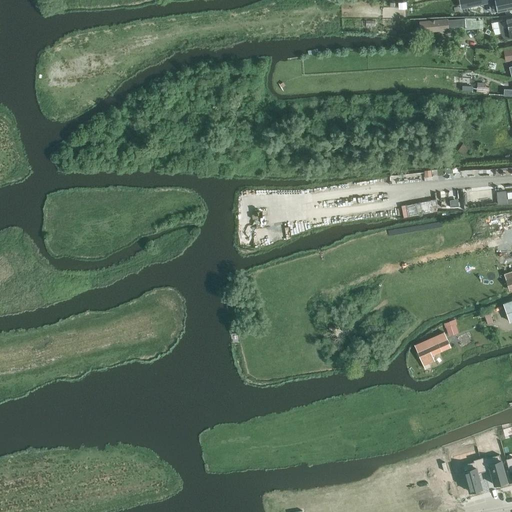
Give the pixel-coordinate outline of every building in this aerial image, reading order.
[(511,0),(458,0),(460,6),(488,0),(489,0),(494,0),(497,10),(511,7),(511,0)] [(430,21),(419,22),(420,32),(431,31),(449,29),(449,28),(466,27),(466,30),(477,29),(476,21),(476,16),(465,18),(448,20),(448,19),(430,21)] [(502,35),(502,36),(503,38),(504,39),(506,39),(507,39),(509,39),(511,38),(511,18),(498,21),(502,35)] [(511,59),(511,47),(503,48),(505,60),(511,59)] [(463,144),(458,150),(464,154),(469,148),(463,144)] [(506,191),(497,192),(498,205),(508,204),(511,203),(511,197),(507,198),(506,192),(506,191)] [(437,198),(403,203),(405,214),(439,210),(437,198)] [(456,319),(445,323),(446,328),(449,336),(459,332),(456,324),(457,323),(456,319)] [(417,350),(426,369),(431,366),(430,363),(435,361),(433,355),(451,347),(444,332),(415,345),(417,350)] [(486,456),(479,458),(483,471),(490,469),(488,464),(486,456)] [(479,458),(473,460),(475,468),(475,469),(476,472),(483,471),(479,458)] [(500,460),(488,464),(490,469),(494,484),(506,481),(500,460)] [(475,468),(463,471),(469,491),(481,488),(476,472),(475,469),(475,468)]
